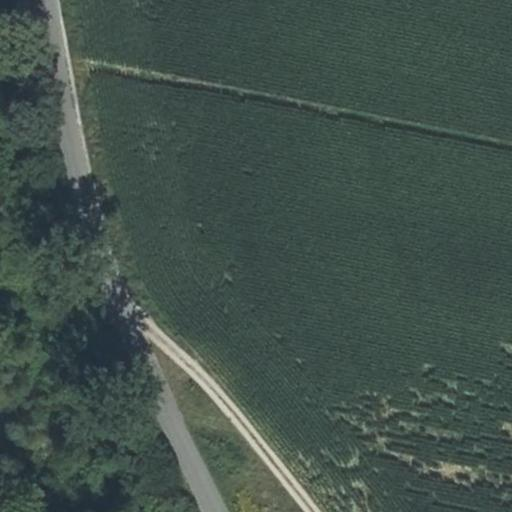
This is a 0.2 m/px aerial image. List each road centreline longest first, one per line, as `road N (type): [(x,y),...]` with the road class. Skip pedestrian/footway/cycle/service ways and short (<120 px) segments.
road 1 (unclassified): [(42,0),(56,102),(99,266),(212,511)]
road 2 (track): [(309,511),(232,416),(115,308)]
